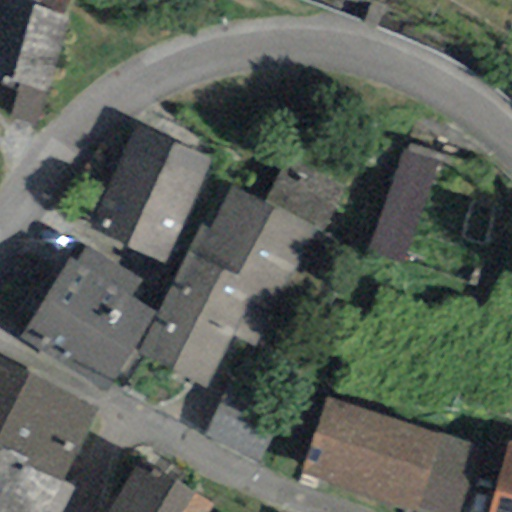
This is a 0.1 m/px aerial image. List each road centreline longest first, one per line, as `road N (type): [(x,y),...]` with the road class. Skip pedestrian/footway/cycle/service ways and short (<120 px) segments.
road 1 (residential): [(0,237),(49,168),(125,91),(235,49),(352,50),(460,98),(511,138)]
road 2 (residential): [(156,421),(331,511)]
road 3 (residential): [(0,340),(156,421)]
